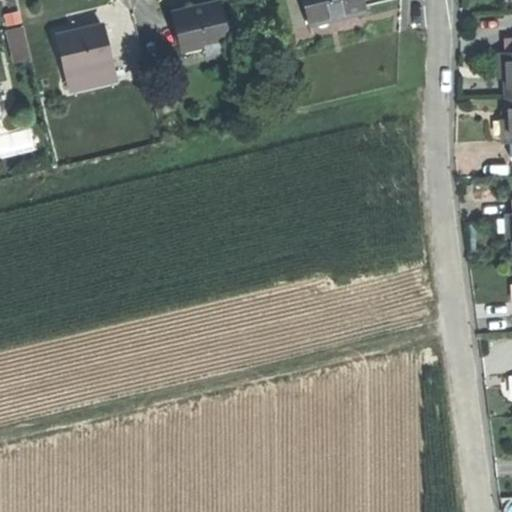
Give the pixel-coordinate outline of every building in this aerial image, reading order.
[(169,12),(178,48),(194,44),(218,38),(223,37),(214,0),(187,7),(169,12)] [(305,0),(312,25),(370,11),(366,0),(305,0)] [(83,28),(59,34),(68,67),(111,56),(103,22),(83,28)] [(9,33),(17,63),(32,59),(24,29),(9,33)] [(221,49),(218,38),(194,44),(197,55),(221,49)] [(501,78),(507,78),(511,78),(511,54),(507,54),(500,54),(500,65),(501,78)] [(501,144),(510,143),(511,143),(511,120),(508,120),(501,120),(501,132),(501,144)]
